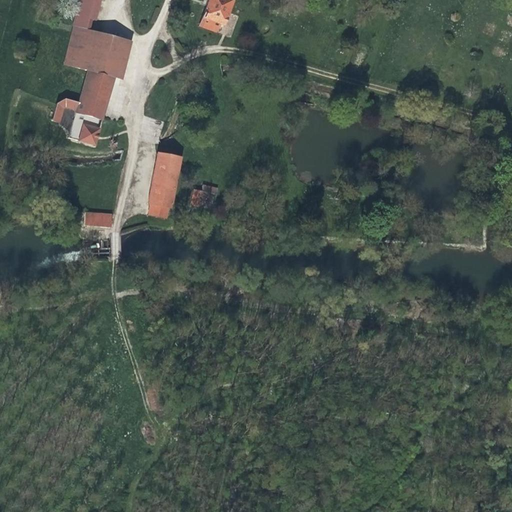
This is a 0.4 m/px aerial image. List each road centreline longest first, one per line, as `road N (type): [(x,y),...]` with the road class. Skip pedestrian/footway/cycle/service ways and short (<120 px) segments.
road 1 (track): [(137,94),(159,72),(223,48),(511,124)]
road 2 (track): [(124,208),(112,280),(0,395)]
